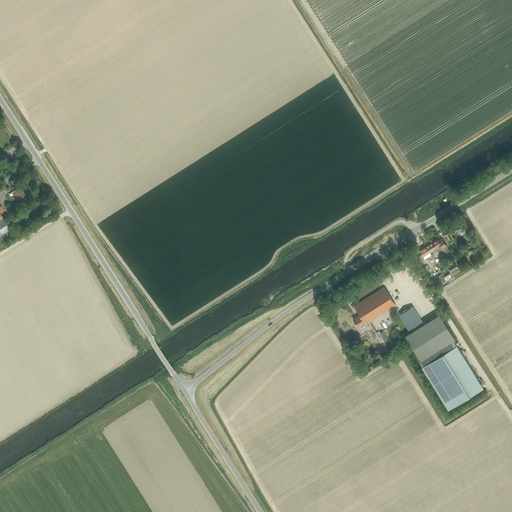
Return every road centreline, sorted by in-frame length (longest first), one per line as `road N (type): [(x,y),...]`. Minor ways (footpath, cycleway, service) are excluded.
road 1 (unclassified): [(184,391),(298,303),(511,169)]
road 2 (unclassified): [(184,391),(0,99)]
road 3 (unclassified): [(260,511),(184,391)]
